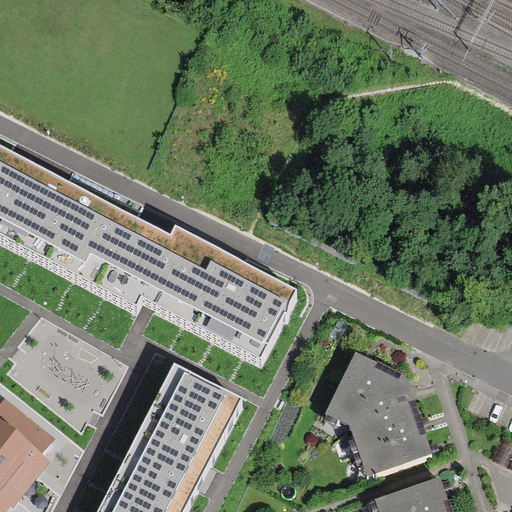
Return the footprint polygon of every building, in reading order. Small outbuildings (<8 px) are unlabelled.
[(174,230),(169,240),(0,153),(0,247),(138,319),(145,306),(268,369),(304,298),(174,230)] [(365,479),(427,458),(404,382),(354,359),(324,419),(347,429),(365,479)] [(189,511),(241,409),(175,376),(106,511),(189,511)] [(0,511),(8,511),(24,493),(47,464),(39,457),(43,452),(51,443),(2,404),(0,407),(0,511)] [(448,511),(437,478),(376,504),(379,511),(448,511)]
